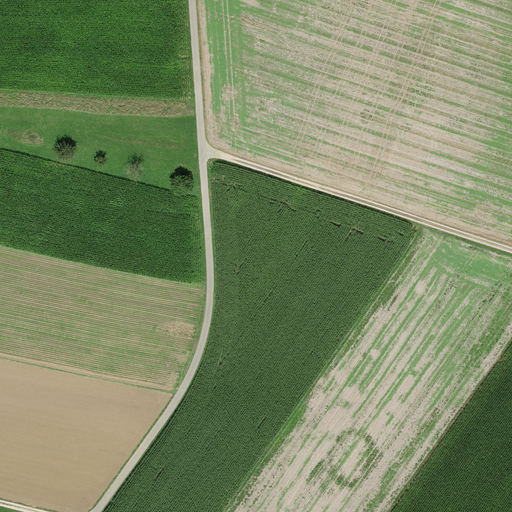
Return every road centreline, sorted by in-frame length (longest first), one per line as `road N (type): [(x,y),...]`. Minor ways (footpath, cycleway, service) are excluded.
road 1 (track): [(511,252),(202,151),(209,264),(201,343),(177,397),(94,511)]
road 2 (residential): [(190,0),(202,151)]
